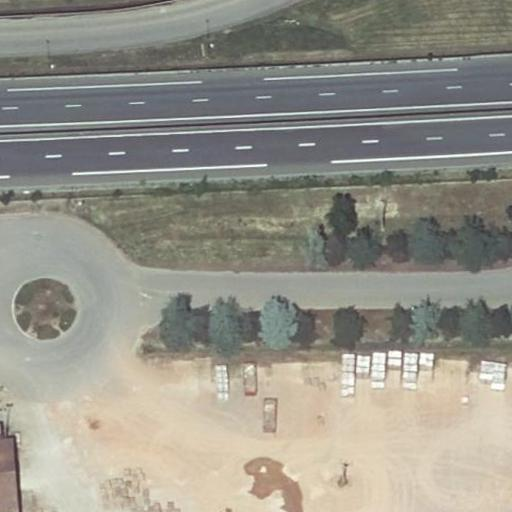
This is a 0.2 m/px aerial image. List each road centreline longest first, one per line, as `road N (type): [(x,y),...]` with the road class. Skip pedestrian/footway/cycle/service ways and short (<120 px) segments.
road 1 (trunk): [(511,81),(0,105)]
road 2 (trunk): [(0,156),(511,132)]
road 3 (track): [(511,498),(403,490),(156,428),(102,392),(78,361)]
road 4 (unclassified): [(511,286),(212,290)]
road 5 (unclassified): [(0,34),(242,0)]
road 6 (track): [(26,368),(60,511)]
road 7 (unclassified): [(212,290),(93,267)]
road 8 (unclassified): [(0,351),(26,368),(61,368),(101,335)]
